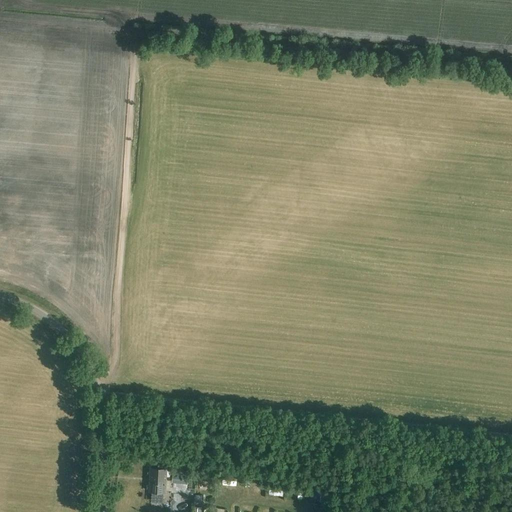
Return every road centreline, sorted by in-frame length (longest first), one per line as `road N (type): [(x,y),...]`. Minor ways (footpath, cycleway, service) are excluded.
road 1 (track): [(511,65),(141,33),(115,356),(95,383)]
road 2 (unclassified): [(96,511),(101,432),(89,368),(56,325),(0,296)]
